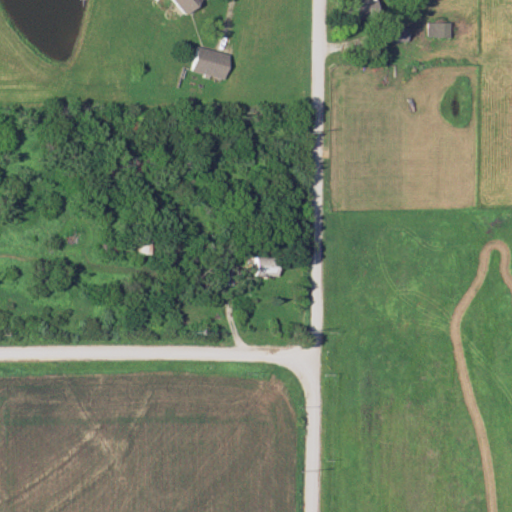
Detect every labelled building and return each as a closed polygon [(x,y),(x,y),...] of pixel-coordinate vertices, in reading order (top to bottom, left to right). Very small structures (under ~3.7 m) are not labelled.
[(163,0),(179,16),(196,0),(163,0)] [(369,0),(347,0),(348,20),(370,20),(369,0)] [(444,22),(422,22),(422,39),(444,39),(444,22)] [(386,41),(402,41),(402,28),(386,28),(386,41)] [(187,71),(222,79),(227,55),(193,47),(187,71)] [(131,254),(143,254),(143,233),(131,233),(131,254)] [(115,255),(115,243),(100,243),(100,255),(115,255)] [(272,258),(250,258),(250,276),(272,276),(272,258)]
